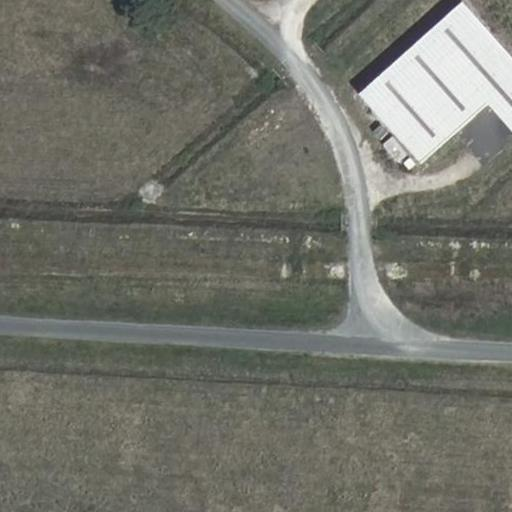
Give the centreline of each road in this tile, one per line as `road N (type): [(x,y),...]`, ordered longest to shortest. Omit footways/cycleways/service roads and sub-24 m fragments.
road 1 (track): [(511,268),(0,256)]
road 2 (track): [(389,340),(370,280),(363,193),(348,137),(280,24),(307,0)]
